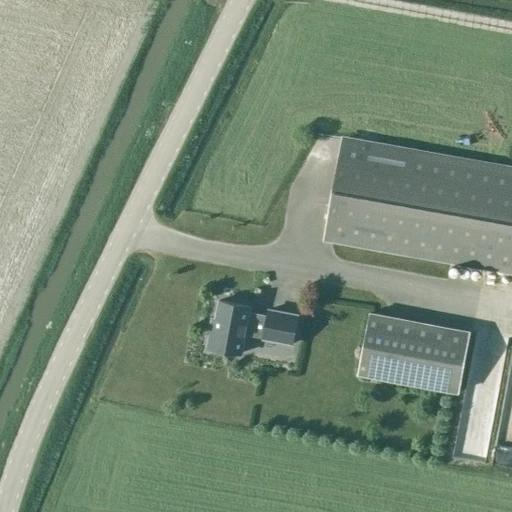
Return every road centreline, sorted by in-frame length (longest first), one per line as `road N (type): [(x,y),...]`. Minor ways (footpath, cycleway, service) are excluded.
road 1 (tertiary): [(4,511),(55,374),(242,0)]
road 2 (track): [(511,28),(355,0)]
